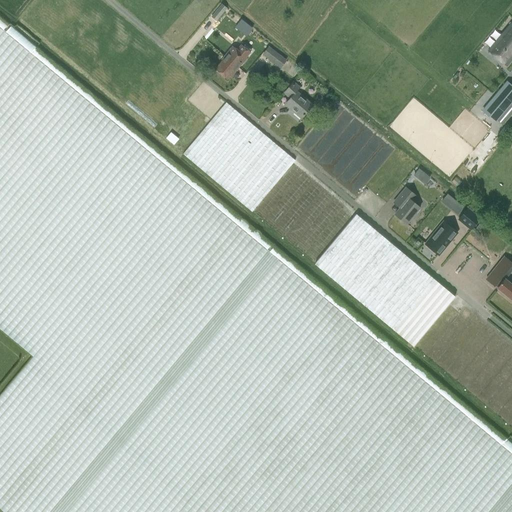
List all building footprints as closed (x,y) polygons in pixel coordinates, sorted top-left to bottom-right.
[(489,511),(511,485),(511,442),(0,15),(0,330),(32,357),(0,394),(0,509),(3,511),(489,511)] [(511,22),(488,51),(506,66),(511,59),(511,22)] [(233,46),(225,56),(239,67),(247,58),(246,57),(251,52),(241,44),(237,49),(233,46)] [(280,68),(286,60),(269,47),(263,55),(280,68)] [(239,67),(225,56),(224,56),(225,57),(215,69),(227,79),(233,72),(234,72),(239,67)] [(293,82),(284,93),(290,98),(285,103),(292,108),(291,110),(301,118),(312,105),(296,91),(300,87),(293,82)] [(497,119),(511,100),(511,86),(507,82),(483,111),(495,121),(497,119)] [(294,160),(226,103),(183,154),(251,212),(294,160)] [(327,172),(357,195),(382,164),(381,163),(395,147),(347,108),(334,123),(324,115),(299,146),(329,170),(327,172)] [(416,196),(406,188),(394,203),(400,208),(395,214),(406,224),(420,207),(412,201),(416,196)] [(458,219),(471,229),(480,219),(467,208),(458,219)] [(413,347),(455,297),(356,214),(314,264),(413,347)] [(457,232),(444,221),(425,244),(438,255),(457,232)] [(511,297),(511,284),(505,280),(511,270),(511,262),(504,257),(486,279),(494,286),(495,286),(497,288),(511,299),(511,297)]
